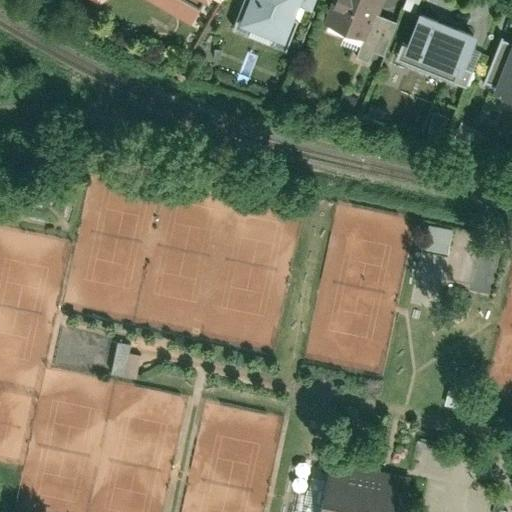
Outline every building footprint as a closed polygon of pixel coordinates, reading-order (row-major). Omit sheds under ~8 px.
[(202,0),(152,0),(191,21),(202,0)] [(245,0),(240,15),(287,32),(298,3),(312,8),(314,0),(245,0)] [(380,0),(330,0),(323,20),(361,34),(354,54),(381,64),(398,18),(377,11),(380,0)] [(402,36),(394,56),(468,84),(474,68),(462,64),(476,27),(419,5),(407,38),(402,36)] [(354,47),(356,38),(339,33),(336,42),(354,47)] [(511,39),(496,88),(511,93),(511,39)] [(444,253),(450,229),(425,222),(419,247),(444,253)] [(112,342),(106,371),(133,376),(139,347),(112,342)] [(402,511),(411,473),(329,456),(316,511),(402,511)]
